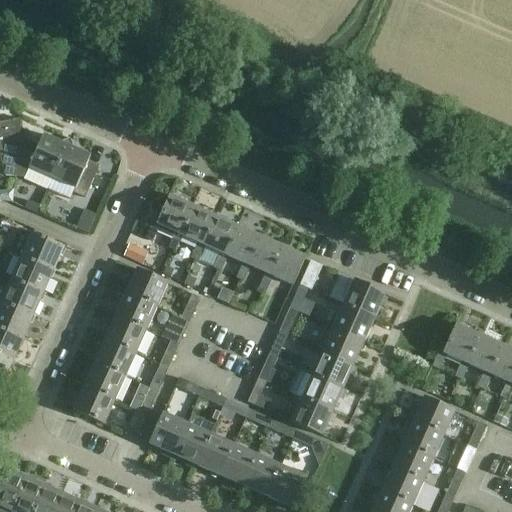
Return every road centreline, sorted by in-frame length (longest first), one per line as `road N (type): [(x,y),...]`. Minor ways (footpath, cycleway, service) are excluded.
road 1 (residential): [(511,303),(150,143)]
road 2 (residential): [(9,434),(150,143)]
road 3 (residential): [(191,511),(9,434)]
road 4 (residential): [(150,143),(0,76)]
